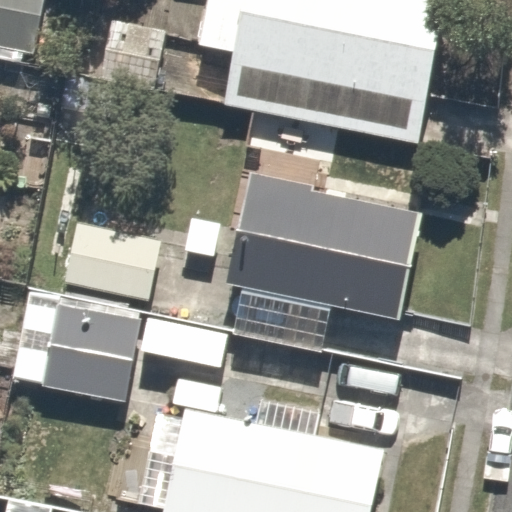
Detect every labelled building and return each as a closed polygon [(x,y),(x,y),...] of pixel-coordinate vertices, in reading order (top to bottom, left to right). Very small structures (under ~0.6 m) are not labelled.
[(44,0),(0,0),(0,43),(37,49),(44,0)] [(182,0),(116,0),(105,74),(164,83),(171,34),(177,35),(182,0)] [(423,143),(452,0),(247,0),(226,103),(423,143)] [(404,319),(427,213),(254,176),(231,282),(404,319)] [(173,229),(80,218),(73,283),(165,293),(173,229)] [(143,318),(52,305),(40,389),(131,402),(143,318)] [(375,511),(388,452),(189,410),(167,511),(375,511)]
